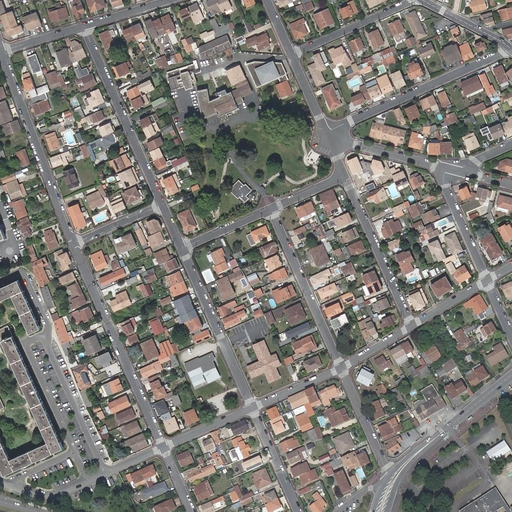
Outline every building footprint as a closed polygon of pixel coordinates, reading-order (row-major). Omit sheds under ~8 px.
[(71,0),(69,1),(73,14),(76,14),(76,16),(81,15),(81,13),(84,12),(81,1),(78,0),(73,2),(71,0)] [(86,0),(90,10),(98,7),(99,9),(105,7),(102,0),(86,0)] [(220,7),(216,0),(211,0),(207,2),(213,15),(217,13),(216,10),(220,7)] [(222,11),(222,12),(225,11),(226,14),(233,11),(227,0),(216,0),(220,7),(222,11)] [(242,0),(246,8),(255,4),(252,0),(242,0)] [(483,0),(481,0),(471,2),(473,12),(486,9),(483,0)] [(307,12),(314,9),(311,2),(304,5),(307,12)] [(191,15),(191,16),(195,15),(196,17),(202,15),(196,3),(187,7),(191,15)] [(61,5),(56,7),(57,8),(50,10),(48,11),(51,22),(68,16),(65,6),(63,6),(62,7),(61,5)] [(349,6),(340,10),(344,18),(353,14),(352,13),(355,11),(353,6),(350,7),(349,6)] [(191,15),(187,7),(179,11),(182,19),(191,15)] [(328,22),(329,25),(334,22),(328,9),(314,16),(320,29),(324,27),(323,24),(328,22)] [(499,11),(502,22),(511,19),(511,14),(510,9),(499,11)] [(12,10),(0,15),(7,34),(11,36),(24,31),(21,24),(18,25),(12,10)] [(36,11),(23,17),(28,30),(42,25),(36,11)] [(416,11),(406,15),(417,39),(426,36),(416,11)] [(492,11),(481,14),(484,26),(495,22),(492,11)] [(164,27),(165,30),(170,28),(171,32),(175,30),(171,19),(169,19),(168,15),(160,19),(164,27)] [(213,28),(216,34),(230,28),(228,24),(219,27),(218,23),(216,24),(214,18),(210,20),(213,28)] [(164,27),(160,19),(153,22),(151,19),(149,20),(156,37),(159,36),(156,30),(164,27)] [(291,29),(296,39),(307,34),(303,24),(305,23),(304,19),(290,25),(292,29),(291,29)] [(149,20),(145,22),(152,38),(156,37),(149,20)] [(245,27),(249,33),(253,31),(249,24),(247,25),(245,20),(243,21),(245,27)] [(389,25),(395,38),(405,34),(399,21),(389,25)] [(140,23),(131,27),(135,35),(136,38),(137,39),(145,36),(140,23)] [(135,35),(131,27),(123,31),(126,38),(135,35)] [(165,30),(164,27),(156,30),(159,36),(166,32),(165,30)] [(216,34),(215,34),(217,37),(217,38),(232,32),(231,30),(230,28),(216,34)] [(115,45),(111,38),(115,36),(113,30),(109,32),(108,32),(100,35),(106,49),(107,53),(116,49),(115,45)] [(368,35),(374,48),(384,44),(378,30),(368,35)] [(270,45),(268,41),(267,39),(268,39),(266,34),(257,38),(256,37),(246,41),(249,48),(257,44),(257,45),(259,50),(270,45)] [(208,44),(199,48),(196,49),(194,50),(196,55),(199,53),(200,53),(202,59),(211,55),(213,54),(214,54),(220,51),(232,46),(227,36),(215,41),(208,44)] [(415,44),(412,38),(406,41),(409,47),(415,44)] [(355,54),(365,49),(360,39),(350,44),(355,54)] [(73,48),(80,45),(78,41),(75,40),(70,42),(73,48)] [(479,51),(487,48),(485,42),(482,43),(481,41),(475,44),(479,51)] [(427,45),(426,45),(427,47),(423,49),(422,47),(418,49),(419,51),(422,58),(435,52),(431,45),(431,43),(427,45)] [(460,50),(465,61),(474,57),(469,46),(467,43),(458,47),(460,50)] [(72,62),(77,60),(85,56),(83,52),(84,51),(81,44),(80,45),(73,48),(72,48),(73,52),(69,53),(72,62)] [(444,49),(441,50),(447,66),(451,64),(450,63),(451,62),(457,60),(458,59),(459,61),(463,59),(456,44),(452,45),(452,44),(444,48),(444,49)] [(342,47),(334,51),(333,48),(328,50),(334,63),(334,64),(342,60),(344,64),(350,62),(344,49),(343,49),(342,47)] [(386,58),(393,55),(390,48),(378,53),(382,60),(386,58)] [(69,53),(67,49),(66,49),(63,50),(62,52),(60,53),(58,53),(63,68),(73,64),(73,63),(72,62),(69,53)] [(319,52),(312,56),(315,62),(308,66),(317,86),(326,82),(321,71),(327,69),(319,52)] [(382,60),(378,53),(373,56),(376,63),(382,60)] [(42,71),(36,54),(27,57),(30,66),(32,66),(33,69),(32,70),(33,74),(42,71)] [(396,61),(393,55),(386,58),(389,64),(396,61)] [(255,61),(246,63),(257,88),(286,75),(283,68),(281,62),(255,61)] [(406,68),(411,79),(423,74),(418,62),(415,64),(414,61),(408,63),(410,66),(406,68)] [(118,78),(130,73),(128,68),(131,67),(129,62),(126,64),(114,69),(118,78)] [(194,88),(192,84),(198,82),(196,75),(195,74),(200,72),(199,69),(196,70),(196,69),(199,68),(197,64),(195,64),(187,67),(188,68),(189,72),(182,74),(180,71),(180,69),(167,72),(169,78),(168,79),(172,90),(185,86),(185,87),(186,90),(194,88)] [(240,64),(226,70),(232,85),(235,83),(245,79),(246,79),(240,64)] [(347,73),(348,75),(359,70),(356,64),(351,66),(352,68),(346,70),(347,73)] [(508,81),(501,66),(493,70),(500,85),(501,84),(508,81)] [(139,81),(152,74),(149,68),(148,69),(149,72),(142,76),(140,72),(139,72),(136,74),(137,77),(139,81)] [(360,74),(359,70),(348,75),(347,76),(348,79),(360,74)] [(397,88),(406,84),(400,71),(391,75),(397,88)] [(47,75),(52,88),(60,84),(56,72),(47,75)] [(30,91),(33,98),(39,95),(36,89),(30,73),(23,75),(25,80),(24,80),(28,90),(32,89),(32,91),(30,91)] [(84,82),(85,85),(80,88),(81,91),(96,84),(92,74),(76,81),(78,84),(84,82)] [(486,90),(488,89),(488,87),(490,86),(484,74),(480,76),(486,90)] [(376,80),(383,94),(394,90),(387,75),(376,80)] [(484,87),(479,75),(460,83),(466,95),(484,87)] [(150,79),(137,86),(140,92),(144,90),(146,94),(155,89),(150,79)] [(198,90),(197,90),(202,120),(217,113),(218,116),(222,115),(225,114),(228,112),(238,108),(237,104),(245,101),(243,96),(252,92),(246,79),(245,79),(235,83),(238,89),(227,94),(221,97),(220,97),(210,101),(207,88),(206,88),(206,89),(198,91),(198,90)] [(292,92),(286,80),(276,85),(281,97),(292,92)] [(366,86),(372,99),(382,95),(377,86),(373,88),(370,83),(365,85),(366,86)] [(334,91),(332,85),(321,89),(330,109),(340,105),(338,100),(335,93),(334,91)] [(36,89),(39,95),(45,93),(46,93),(44,86),(36,89)] [(126,91),(131,101),(142,96),(140,92),(137,86),(126,91)] [(359,102),(360,104),(366,102),(372,99),(366,86),(360,89),(362,94),(352,99),(354,104),(359,102)] [(485,90),(489,99),(490,99),(494,97),(491,88),(488,89),(486,90),(485,90)] [(220,97),(227,94),(225,89),(219,91),(215,93),(216,95),(219,94),(220,97)] [(93,96),(90,97),(88,98),(92,107),(94,106),(104,102),(99,90),(92,93),(93,96)] [(450,103),(445,92),(439,94),(441,97),(439,98),(439,99),(443,106),(450,103)] [(500,94),(504,100),(508,98),(511,96),(511,92),(505,95),(504,92),(500,94)] [(33,98),(31,98),(37,115),(48,111),(45,101),(48,99),(45,93),(39,95),(33,98)] [(142,96),(131,101),(136,109),(144,105),(144,104),(148,102),(144,95),(142,96)] [(419,101),(423,110),(431,106),(433,105),(436,104),(433,95),(419,101)] [(494,97),(490,99),(493,104),(498,101),(496,96),(494,97)] [(151,103),(153,107),(166,100),(164,97),(151,103)] [(167,103),(171,101),(170,99),(166,100),(153,107),(155,111),(168,104),(167,103)] [(6,100),(0,102),(0,113),(10,110),(6,100)] [(470,109),(472,114),(481,110),(485,109),(482,103),(470,109)] [(420,115),(415,105),(407,108),(412,119),(420,115)] [(86,117),(83,111),(82,108),(76,110),(72,112),(76,121),(86,117)] [(404,119),(399,108),(393,110),(398,122),(400,121),(404,119)] [(10,110),(0,113),(0,123),(1,125),(14,120),(10,110)] [(61,125),(61,123),(56,125),(57,128),(63,126),(76,121),(72,112),(71,110),(70,110),(64,112),(66,116),(65,116),(66,121),(67,122),(65,123),(62,124),(61,125)] [(102,120),(99,111),(86,117),(76,121),(79,127),(82,126),(81,124),(89,120),(90,123),(94,121),(95,123),(102,120)] [(140,121),(144,128),(151,124),(159,120),(156,114),(153,115),(140,121)] [(511,116),(509,118),(510,121),(505,123),(506,125),(502,127),(504,132),(505,133),(509,131),(510,133),(511,131),(511,116)] [(18,121),(3,126),(7,135),(21,130),(18,121)] [(99,127),(103,136),(116,131),(114,127),(113,128),(110,122),(99,127)] [(499,134),(504,132),(502,127),(500,122),(488,128),(487,125),(479,129),(482,135),(484,135),(487,141),(500,135),(499,134)] [(382,137),(397,141),(400,130),(375,123),(374,127),(371,127),(370,133),(382,137)] [(151,124),(144,128),(148,137),(156,133),(151,124)] [(431,127),(430,127),(429,133),(435,130),(438,129),(436,124),(430,126),(431,127)] [(161,130),(163,135),(174,130),(172,125),(161,130)] [(439,136),(449,132),(446,126),(439,129),(439,136)] [(414,146),(421,148),(423,139),(423,136),(418,135),(419,131),(417,130),(413,129),(410,143),(409,145),(414,146)] [(165,139),(176,134),(174,130),(163,135),(165,139)] [(397,141),(403,143),(406,131),(400,130),(397,141)] [(468,138),(467,135),(464,136),(469,149),(479,145),(473,132),(470,134),(472,136),(468,138)] [(57,139),(55,133),(46,136),(52,150),(60,147),(57,139)] [(112,133),(87,144),(93,160),(96,158),(92,149),(103,145),(105,150),(111,147),(110,145),(117,142),(116,138),(115,136),(112,133)] [(160,135),(145,141),(148,149),(163,142),(160,135)] [(435,153),(440,153),(439,143),(429,143),(430,152),(435,151),(435,153)] [(439,143),(440,153),(445,153),(445,151),(449,151),(449,143),(439,143)] [(151,152),(155,160),(163,156),(159,148),(151,152)] [(20,159),(23,166),(30,163),(25,150),(17,153),(20,159)] [(88,150),(82,152),(85,158),(90,156),(88,150)] [(54,166),(63,163),(61,157),(65,155),(70,153),(69,151),(51,158),(54,166)] [(126,154),(114,160),(116,164),(114,165),(117,172),(131,166),(126,154)] [(163,156),(155,160),(158,167),(159,167),(160,169),(168,165),(168,166),(172,164),(170,161),(166,162),(163,156)] [(188,161),(186,156),(171,163),(174,168),(183,163),(188,161)] [(357,156),(347,161),(353,174),(362,170),(364,173),(368,171),(364,162),(363,160),(359,162),(357,156)] [(372,164),(364,162),(368,171),(371,177),(386,170),(382,161),(374,158),(372,164)] [(511,171),(511,172),(511,160),(507,159),(500,162),(498,168),(505,170),(509,172),(509,171),(511,171)] [(183,163),(174,168),(175,171),(184,167),(183,163)] [(118,174),(122,181),(134,176),(132,171),(134,170),(133,167),(118,174)] [(79,185),(73,168),(64,172),(70,188),(79,185)] [(394,168),(389,170),(394,180),(397,186),(402,184),(402,185),(408,182),(403,171),(400,172),(400,170),(396,172),(395,170),(394,168)] [(14,174),(5,177),(7,182),(16,178),(14,174)] [(413,180),(414,183),(413,184),(414,187),(424,183),(422,179),(420,176),(418,176),(417,174),(414,176),(410,177),(411,179),(412,180),(413,180)] [(134,176),(122,181),(125,188),(139,182),(138,179),(137,180),(135,175),(134,176)] [(164,180),(167,188),(175,184),(172,177),(164,180)] [(5,190),(19,185),(17,181),(3,186),(5,190)] [(234,191),(240,196),(245,201),(248,198),(246,196),(251,190),(248,187),(247,189),(244,186),(239,181),(230,190),(233,193),(234,191)] [(102,195),(106,193),(102,184),(97,186),(99,190),(86,196),(91,208),(104,202),(102,195)] [(175,184),(167,188),(170,195),(178,191),(175,184)] [(376,190),(367,194),(369,200),(373,198),(375,201),(376,202),(387,198),(382,187),(387,185),(386,184),(382,185),(375,188),(376,190)] [(5,190),(5,191),(10,189),(11,192),(6,193),(8,197),(12,196),(13,199),(22,195),(19,185),(5,190)] [(127,203),(142,197),(139,190),(137,191),(135,187),(123,193),(127,203)] [(459,190),(463,199),(471,195),(467,187),(459,190)] [(488,190),(479,187),(477,197),(479,198),(479,202),(484,203),(486,197),(489,198),(491,192),(487,191),(488,190)] [(339,205),(337,201),(336,202),(334,199),(336,198),(332,189),(320,195),(324,203),(325,206),(328,211),(330,210),(331,213),(335,212),(334,211),(338,210),(336,207),(339,205)] [(511,201),(509,200),(510,198),(500,196),(497,206),(511,209),(511,201)] [(24,203),(21,198),(11,201),(14,210),(15,212),(18,211),(20,215),(17,216),(18,218),(22,216),(28,215),(24,203)] [(122,199),(111,204),(115,212),(126,207),(122,199)] [(321,224),(315,210),(315,211),(310,202),(295,209),(300,217),(305,215),(312,212),(314,215),(319,225),(319,224),(321,224)] [(393,208),(395,212),(401,210),(406,208),(406,207),(404,203),(393,208)] [(414,204),(410,205),(411,208),(409,209),(413,217),(422,213),(420,210),(425,208),(424,203),(418,206),(417,203),(415,204),(414,204)] [(87,225),(82,213),(84,212),(82,208),(79,210),(79,212),(72,214),(77,229),(87,225)] [(190,227),(195,225),(189,209),(183,212),(185,217),(181,219),(186,231),(191,229),(190,227)] [(433,210),(423,214),(426,222),(438,217),(436,212),(435,213),(433,210)] [(348,212),(327,221),(330,228),(337,225),(338,227),(347,223),(347,221),(351,219),(348,212)] [(155,219),(148,222),(153,233),(162,229),(159,220),(155,219)] [(392,219),(383,223),(388,235),(402,229),(398,221),(394,223),(392,219)] [(416,230),(424,227),(421,220),(413,224),(416,230)] [(30,234),(32,233),(29,228),(29,226),(33,225),(31,221),(23,224),(23,223),(20,224),(23,233),(21,234),(22,237),(28,235),(30,234)] [(325,232),(321,224),(319,224),(320,226),(316,227),(317,230),(312,232),(315,237),(319,235),(320,238),(325,236),(325,237),(327,236),(325,232)] [(511,237),(511,229),(509,224),(506,226),(505,225),(499,228),(506,241),(511,237)] [(421,242),(424,240),(422,233),(425,231),(425,233),(432,230),(430,225),(424,228),(416,231),(421,242)] [(265,231),(263,227),(251,232),(251,233),(246,235),(251,246),(256,244),(254,241),(269,234),(267,230),(265,231)] [(293,231),(295,236),(305,231),(303,227),(293,231)] [(147,243),(141,228),(136,231),(143,244),(147,243)] [(355,228),(343,234),(344,237),(341,239),(342,243),(358,236),(355,228)] [(58,245),(54,233),(53,233),(51,230),(45,232),(46,236),(45,236),(50,249),(58,245)] [(152,247),(164,241),(160,232),(148,237),(152,247)] [(462,251),(454,233),(445,237),(453,255),(462,251)] [(29,238),(23,241),(24,243),(32,240),(31,238),(32,237),(30,234),(28,235),(29,238)] [(131,234),(115,241),(120,252),(136,245),(131,234)] [(481,240),(492,259),(502,253),(492,234),(481,240)] [(325,237),(320,239),(322,244),(327,254),(333,251),(329,240),(327,236),(325,237)] [(403,244),(400,237),(387,243),(390,250),(403,244)] [(438,239),(428,243),(432,253),(435,251),(439,261),(446,258),(438,239)] [(360,241),(349,247),(352,255),(364,250),(360,241)] [(264,249),(267,256),(277,251),(276,247),(277,246),(275,242),(261,248),(261,250),(264,249)] [(327,254),(322,244),(310,250),(315,261),(317,266),(330,261),(327,255),(327,254)] [(29,255),(31,262),(37,260),(31,245),(27,246),(28,250),(27,251),(29,255)] [(169,256),(166,248),(155,253),(160,265),(161,264),(165,263),(174,259),(172,255),(169,256)] [(62,249),(55,252),(57,256),(59,256),(63,266),(61,266),(63,271),(71,268),(69,264),(73,263),(68,251),(64,253),(62,249)] [(228,268),(226,262),(223,256),(225,255),(224,252),(222,253),(220,249),(211,254),(217,266),(215,267),(217,273),(228,268)] [(98,257),(93,259),(98,270),(108,265),(108,263),(106,259),(105,257),(102,251),(96,253),(98,257)] [(396,255),(403,271),(412,267),(409,262),(413,260),(409,251),(404,253),(403,252),(396,255)] [(278,254),(266,259),(267,262),(270,270),(272,269),(275,268),(283,265),(278,254)] [(45,257),(32,263),(40,286),(49,282),(44,271),(43,272),(40,267),(42,266),(48,264),(45,257)] [(179,267),(176,258),(174,259),(165,263),(169,272),(179,267)] [(228,261),(232,268),(237,266),(233,258),(228,261)] [(344,261),(339,264),(341,268),(344,274),(349,271),(349,272),(354,270),(351,264),(346,266),(344,261)] [(464,266),(450,275),(455,284),(470,276),(464,266)] [(287,276),(283,267),(273,272),(273,273),(275,278),(272,280),(269,281),(270,284),(287,276)] [(152,269),(143,273),(147,283),(157,279),(152,269)] [(328,269),(310,276),(312,281),(310,282),(313,287),(329,280),(327,276),(330,274),(328,269)] [(242,276),(240,270),(227,276),(230,282),(242,276)] [(366,284),(378,279),(374,271),(362,275),(366,284)] [(75,279),(72,272),(68,274),(61,277),(59,278),(61,285),(75,279)] [(179,272),(169,276),(167,277),(171,286),(183,281),(179,272)] [(355,280),(353,274),(350,275),(345,277),(348,283),(355,280)] [(129,285),(139,280),(137,276),(127,280),(129,285)] [(227,276),(217,280),(220,285),(218,285),(220,290),(222,289),(225,297),(235,294),(230,282),(227,276)] [(452,288),(445,277),(430,285),(437,297),(452,288)] [(382,288),(378,279),(366,284),(370,294),(382,288)] [(41,328),(19,280),(0,288),(0,301),(13,296),(31,333),(41,328)] [(184,282),(171,288),(175,296),(187,290),(184,282)] [(333,282),(316,290),(320,299),(337,291),(333,282)] [(68,298),(69,301),(71,300),(73,299),(73,298),(82,294),(77,283),(66,288),(68,291),(69,290),(71,296),(68,298)] [(511,295),(511,296),(511,284),(511,283),(501,287),(506,297),(509,296),(511,295)] [(139,290),(142,289),(146,297),(149,295),(144,284),(138,287),(139,290)] [(154,294),(149,284),(146,285),(151,296),(154,294)] [(291,285),(283,289),(282,289),(281,287),(273,291),(278,302),(284,299),(295,295),(291,285)] [(48,287),(41,289),(47,302),(53,300),(48,287)] [(259,288),(253,291),(253,293),(255,296),(255,298),(262,295),(259,288)] [(354,297),(351,291),(340,296),(343,302),(354,297)] [(111,302),(115,311),(131,303),(126,292),(117,296),(118,299),(111,302)] [(410,296),(416,309),(425,305),(419,292),(410,296)] [(188,294),(174,301),(177,308),(178,308),(181,315),(184,323),(185,322),(189,320),(198,316),(195,309),(194,309),(191,302),(188,294)] [(85,299),(83,295),(73,299),(71,300),(73,304),(70,306),(72,309),(85,304),(83,300),(85,299)] [(380,301),(377,302),(377,303),(374,304),(376,310),(380,308),(380,310),(390,306),(386,298),(385,298),(384,296),(379,298),(380,301)] [(473,307),(477,315),(487,309),(479,296),(466,303),(470,309),(473,307)] [(163,306),(171,302),(169,297),(161,301),(163,306)] [(355,300),(354,297),(343,302),(344,306),(353,302),(356,301),(355,300)] [(355,300),(356,301),(358,305),(364,302),(365,302),(363,297),(355,300)] [(47,303),(49,309),(53,308),(55,307),(53,300),(47,302),(47,303)] [(227,304),(218,308),(222,316),(230,313),(231,312),(229,308),(236,304),(235,300),(227,304)] [(365,302),(364,302),(371,319),(373,318),(368,304),(371,303),(369,300),(365,302)] [(288,309),(294,322),(306,318),(303,313),(302,314),(300,309),(302,308),(300,304),(288,309)] [(338,304),(326,309),(329,316),(341,311),(338,304)] [(79,310),(73,313),(74,316),(78,325),(94,319),(89,308),(86,310),(85,308),(79,311),(79,310)] [(261,309),(253,312),(256,318),(261,315),(263,314),(261,309)] [(292,324),(294,322),(288,309),(286,310),(292,324)] [(244,310),(223,319),(226,327),(241,321),(239,318),(246,315),(244,310)] [(269,312),(263,314),(268,326),(274,323),(269,312)] [(73,313),(61,318),(62,321),(74,316),(73,313)] [(331,320),(336,334),(344,330),(342,325),(349,322),(345,313),(340,315),(341,316),(331,320)] [(382,328),(391,324),(390,322),(392,322),(395,320),(393,314),(382,319),(383,322),(380,323),(382,328)] [(202,327),(198,316),(189,320),(193,331),(194,331),(199,328),(202,327)] [(159,334),(154,322),(160,320),(158,317),(151,320),(157,334),(159,334)] [(59,319),(58,319),(63,332),(58,334),(62,344),(68,342),(80,336),(78,331),(83,329),(82,327),(77,330),(77,329),(73,330),(72,326),(65,328),(62,321),(61,318),(59,319)] [(135,323),(132,318),(120,323),(121,327),(123,327),(124,329),(125,332),(127,331),(128,333),(135,330),(132,325),(135,323)] [(58,319),(54,321),(58,334),(63,332),(58,319)] [(159,334),(164,331),(160,320),(154,322),(159,334)] [(189,320),(185,322),(189,332),(193,331),(189,320)] [(358,323),(366,340),(370,338),(366,328),(368,327),(365,320),(358,323)] [(97,323),(96,321),(87,324),(91,332),(102,327),(100,322),(97,323)] [(307,322),(284,332),(287,339),(310,329),(307,322)] [(495,331),(491,324),(483,328),(488,336),(495,331)] [(0,464),(5,475),(23,467),(26,465),(42,458),(46,456),(64,448),(9,326),(0,329),(0,335),(48,442),(10,459),(0,436),(0,464)] [(469,328),(464,330),(466,334),(474,329),(472,326),(469,328)] [(196,344),(211,337),(208,329),(201,332),(198,334),(198,335),(196,336),(193,337),(194,341),(196,344)] [(461,343),(456,346),(460,352),(462,351),(472,344),(470,341),(469,339),(467,340),(463,334),(460,335),(459,332),(455,334),(459,343),(460,342),(461,343)] [(137,333),(128,337),(132,345),(140,341),(137,333)] [(305,350),(306,352),(308,351),(310,350),(317,347),(312,335),(309,336),(313,346),(309,348),(305,350)] [(82,341),(85,348),(98,342),(95,336),(82,341)] [(297,356),(306,352),(305,350),(309,348),(313,346),(309,336),(290,345),(292,348),(294,348),(297,356)] [(142,344),(149,360),(157,356),(159,355),(152,339),(142,344)] [(171,345),(169,340),(160,344),(163,349),(165,348),(171,345)] [(171,345),(175,353),(179,351),(177,347),(180,346),(178,341),(171,345)] [(98,342),(85,348),(88,355),(101,349),(98,342)] [(265,342),(254,346),(260,361),(247,366),(252,377),(265,371),(269,382),(280,377),(275,366),(280,364),(276,354),(271,356),(265,342)] [(408,342),(401,346),(407,355),(411,353),(414,351),(408,342)] [(492,366),(501,361),(500,359),(505,355),(501,349),(503,348),(501,344),(493,349),(495,353),(487,358),(492,366)] [(175,353),(171,345),(165,348),(166,352),(161,354),(163,359),(169,356),(170,355),(175,354),(175,353)] [(428,365),(432,363),(430,360),(437,356),(439,358),(442,357),(435,346),(424,353),(422,354),(428,365)] [(397,348),(390,352),(394,360),(402,356),(397,348)] [(500,359),(501,361),(508,356),(503,348),(501,349),(505,355),(500,359)] [(109,351),(97,356),(101,365),(102,364),(104,368),(111,365),(110,361),(113,360),(109,351)] [(212,352),(198,358),(199,359),(197,360),(197,358),(185,363),(190,375),(195,384),(205,380),(203,374),(205,373),(208,379),(219,374),(213,360),(212,357),(214,356),(212,352)] [(180,365),(175,354),(170,355),(169,356),(175,368),(175,367),(180,365)] [(317,356),(303,362),(307,371),(321,365),(317,356)] [(387,367),(388,368),(392,366),(389,361),(387,362),(383,357),(375,361),(381,371),(385,369),(387,367)] [(290,358),(283,360),(286,366),(290,364),(292,363),(290,358)] [(450,371),(457,367),(452,358),(442,365),(446,372),(447,373),(448,376),(451,374),(450,371)] [(84,362),(77,365),(72,367),(74,372),(86,367),(84,362)] [(156,362),(152,363),(153,364),(141,369),(144,377),(160,370),(156,362)] [(446,372),(442,365),(435,370),(439,376),(446,372)] [(473,369),(473,370),(480,381),(488,376),(483,368),(481,368),(479,365),(473,369)] [(418,375),(417,373),(413,366),(409,369),(413,378),(418,375)] [(421,379),(431,372),(430,369),(428,366),(417,373),(418,375),(421,379)] [(79,383),(77,384),(79,388),(80,387),(82,390),(87,387),(90,386),(84,373),(88,371),(86,367),(74,372),(79,383)] [(367,385),(372,376),(367,373),(369,370),(365,368),(363,371),(358,380),(362,382),(360,385),(362,387),(369,391),(371,387),(367,385)] [(472,387),(481,382),(480,381),(473,370),(465,374),(472,387)] [(160,374),(149,379),(153,390),(154,390),(155,389),(161,386),(159,380),(162,378),(160,374)] [(396,382),(399,387),(401,386),(407,382),(404,375),(400,377),(401,379),(396,382)] [(104,397),(107,396),(122,389),(118,379),(100,387),(104,397)] [(454,386),(459,394),(467,390),(462,382),(460,379),(453,384),(454,386)] [(454,397),(459,394),(454,386),(453,384),(452,383),(445,387),(451,397),(453,396),(454,397)] [(377,397),(378,396),(388,392),(385,388),(383,384),(377,387),(379,390),(377,391),(375,392),(377,397)] [(440,410),(440,411),(444,409),(443,408),(447,406),(440,395),(439,396),(432,384),(426,388),(433,398),(433,399),(438,408),(440,410)] [(164,385),(161,386),(155,389),(157,393),(155,394),(158,401),(164,399),(171,396),(170,393),(167,394),(165,390),(164,386),(164,385)] [(334,386),(318,393),(324,406),(330,403),(328,399),(338,395),(335,390),(334,386)] [(87,388),(80,391),(84,402),(87,408),(92,406),(89,398),(88,399),(86,393),(89,392),(87,388)] [(319,400),(314,388),(308,391),(313,402),(310,403),(310,404),(319,400)] [(397,402),(403,399),(402,395),(398,388),(392,390),(397,402)] [(422,421),(440,411),(440,410),(438,408),(433,399),(433,398),(426,388),(421,392),(424,397),(412,405),(415,409),(422,421)] [(309,403),(310,403),(313,402),(308,391),(305,392),(309,403)] [(309,403),(305,392),(288,399),(293,410),(305,405),(309,403)] [(178,393),(171,396),(175,404),(181,402),(178,393)] [(129,405),(125,396),(114,401),(117,410),(129,405)] [(168,410),(164,399),(158,401),(154,403),(159,414),(168,410)] [(382,400),(370,405),(373,412),(382,408),(385,407),(382,400)] [(310,404),(305,406),(307,410),(310,417),(315,415),(311,407),(310,404)] [(305,406),(295,410),(297,414),(307,410),(305,406)] [(328,416),(332,427),(349,419),(344,409),(336,412),(334,407),(322,412),(325,418),(328,416)] [(271,420),(279,416),(276,408),(268,411),(271,420)] [(382,408),(373,412),(376,419),(385,415),(382,408)] [(131,412),(129,409),(128,410),(116,415),(119,422),(119,423),(134,417),(132,412),(131,412)] [(191,413),(186,416),(189,424),(199,420),(194,409),(190,411),(191,413)] [(166,424),(169,432),(179,428),(175,417),(172,418),(169,413),(162,416),(165,422),(166,424)] [(300,422),(304,431),(312,427),(307,415),(302,417),(302,415),(296,417),(298,422),(300,422)] [(383,441),(397,435),(396,433),(403,429),(400,424),(398,425),(395,417),(387,421),(388,424),(379,428),(382,437),(382,438),(383,441)] [(125,426),(124,425),(119,428),(120,430),(122,430),(125,428),(129,436),(140,431),(136,421),(125,426)] [(242,434),(244,432),(248,430),(245,421),(231,427),(235,436),(238,434),(241,433),(242,434)] [(102,430),(98,432),(100,436),(103,435),(103,434),(106,432),(107,432),(104,426),(101,428),(102,430)] [(319,427),(314,428),(315,429),(316,432),(319,439),(320,439),(323,438),(319,427)] [(216,431),(210,434),(213,439),(215,445),(220,443),(221,443),(217,435),(221,433),(220,430),(216,431)] [(312,442),(319,439),(316,432),(312,433),(314,437),(311,438),(312,442)] [(130,447),(132,451),(147,445),(142,433),(123,442),(126,449),(130,447)] [(349,440),(347,433),(334,439),(340,453),(350,449),(349,446),(353,444),(351,439),(349,440)] [(402,441),(399,435),(394,438),(395,439),(388,445),(386,446),(391,454),(401,447),(399,445),(399,444),(402,441)] [(235,456),(238,455),(240,460),(249,456),(247,452),(249,451),(248,446),(245,447),(243,442),(242,443),(240,438),(232,441),(235,449),(231,451),(233,457),(235,456)] [(293,438),(280,444),(284,452),(296,447),(296,446),(300,444),(298,440),(294,442),(293,438)] [(215,445),(213,439),(203,443),(207,452),(217,448),(215,445)] [(504,439),(486,451),(492,461),(510,449),(504,439)] [(220,443),(215,445),(217,448),(219,452),(220,456),(223,455),(225,454),(220,443)] [(305,451),(303,447),(300,448),(300,449),(287,455),(291,464),(305,458),(302,452),(305,451)] [(188,452),(177,456),(182,467),(193,463),(188,452)] [(357,456),(361,466),(370,463),(366,453),(357,456)] [(358,467),(361,466),(357,456),(356,457),(354,454),(344,458),(345,460),(342,461),(345,468),(348,467),(356,463),(358,467)] [(220,456),(224,464),(225,467),(227,470),(229,469),(223,455),(220,456)] [(215,459),(214,459),(217,467),(224,464),(220,456),(215,459)] [(332,468),(343,464),(341,458),(334,461),(331,462),(330,463),(332,468)] [(292,470),(295,478),(300,476),(310,471),(307,463),(292,470)] [(325,468),(326,469),(329,476),(334,474),(334,473),(332,468),(330,463),(327,464),(322,466),(323,469),(325,468)] [(152,466),(142,471),(145,480),(156,475),(152,466)] [(190,483),(215,472),(212,466),(199,471),(188,476),(190,483)] [(197,467),(182,473),(184,478),(188,476),(199,471),(197,467)] [(255,479),(260,488),(271,484),(269,479),(270,479),(265,470),(253,474),(255,479)] [(310,471),(300,476),(304,485),(318,478),(315,470),(310,471)] [(131,475),(130,474),(126,476),(129,483),(132,482),(133,481),(134,484),(145,480),(142,471),(131,475)] [(351,491),(351,489),(343,471),(335,474),(343,493),(344,495),(351,493),(351,491)] [(164,481),(141,491),(144,498),(154,494),(155,496),(168,490),(164,481)] [(208,491),(204,482),(194,487),(196,491),(195,491),(199,501),(213,495),(211,489),(208,491)] [(239,498),(241,502),(252,497),(254,496),(252,492),(243,496),(238,485),(234,487),(235,490),(239,498)] [(488,494),(498,508),(492,511),(511,511),(510,511),(495,489),(489,493),(488,494)] [(235,490),(230,492),(234,501),(239,498),(235,490)] [(268,503),(277,499),(274,492),(265,496),(268,503)] [(318,502),(310,507),(313,511),(320,511),(324,509),(322,507),(325,505),(316,493),(313,496),(318,502)] [(492,511),(498,508),(488,494),(460,511),(492,511)] [(252,497),(241,502),(242,506),(253,501),(252,497)] [(210,502),(201,506),(204,511),(211,511),(214,511),(214,510),(212,506),(218,503),(220,502),(219,498),(210,502)] [(278,501),(277,499),(268,503),(265,505),(268,511),(276,511),(283,509),(281,505),(280,506),(278,501)] [(172,500),(150,510),(151,511),(168,511),(175,509),(172,500)]
